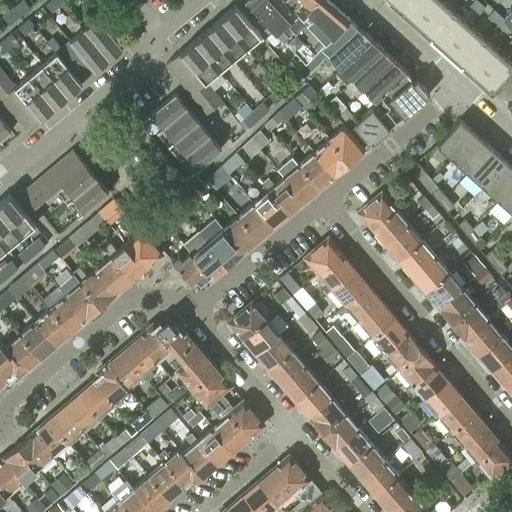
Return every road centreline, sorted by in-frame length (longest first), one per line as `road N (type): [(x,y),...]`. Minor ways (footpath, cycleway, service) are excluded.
road 1 (residential): [(511,423),(323,203)]
road 2 (residential): [(0,178),(212,0)]
road 3 (residential): [(0,419),(8,403),(129,298),(177,299),(194,310)]
road 4 (residential): [(323,203),(457,85)]
road 5 (residential): [(194,310),(323,203)]
road 6 (residential): [(294,434),(194,310)]
road 7 (residential): [(457,85),(361,0)]
